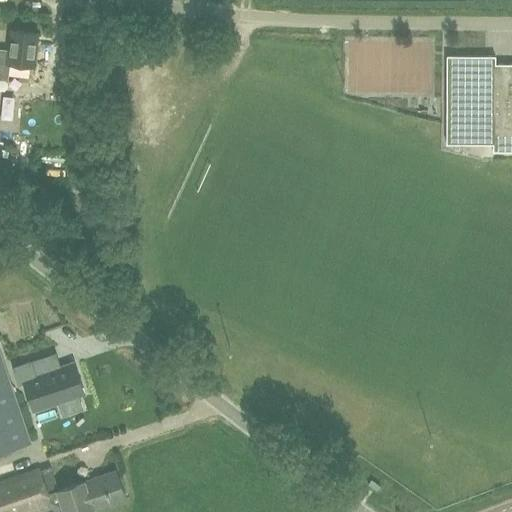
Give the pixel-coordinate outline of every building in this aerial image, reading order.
[(35,67),(38,33),(11,30),(8,52),(4,51),(3,62),(0,62),(0,80),(8,81),(9,64),(35,67)] [(511,63),(497,63),(497,55),(447,55),(447,143),(494,144),(494,150),(511,150),(511,63)] [(0,453),(32,442),(0,351),(0,453)] [(31,360),(12,367),(18,384),(25,382),(34,410),(59,401),(78,395),(84,393),(74,363),(62,367),(37,376),(31,360)] [(59,490),(52,467),(41,471),(40,469),(0,482),(0,511),(33,511),(54,505),(56,511),(60,509),(61,511),(93,511),(96,511),(95,509),(126,499),(117,470),(59,490)]
